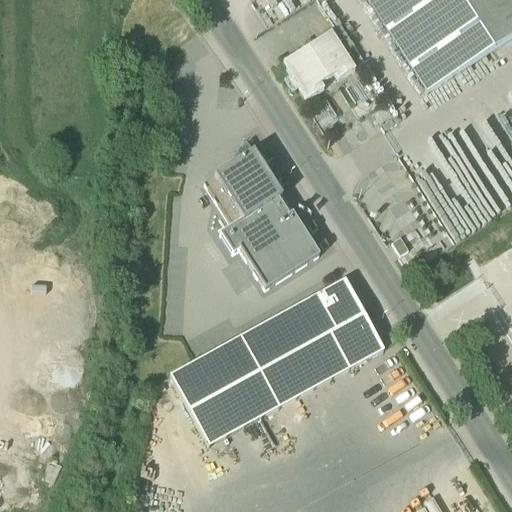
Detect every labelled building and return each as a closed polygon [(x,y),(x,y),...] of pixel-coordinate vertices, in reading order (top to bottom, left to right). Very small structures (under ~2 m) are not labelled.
[(511,0),(362,0),(425,98),(511,41),(511,0)] [(329,37),(282,68),(306,105),(322,95),(319,89),(333,80),(337,85),(353,75),(329,37)] [(251,158),(202,190),(230,233),(240,226),(241,228),(277,205),(280,203),(251,158)] [(264,296),(318,262),(291,219),(288,221),(277,205),(241,228),(240,226),(230,233),(218,240),(231,261),(238,256),(264,296)] [(399,242),(390,248),(398,261),(407,256),(399,242)] [(344,286),(168,382),(207,452),(346,375),(346,376),(382,356),(344,286)] [(511,378),(490,393),(511,426),(511,378)]
